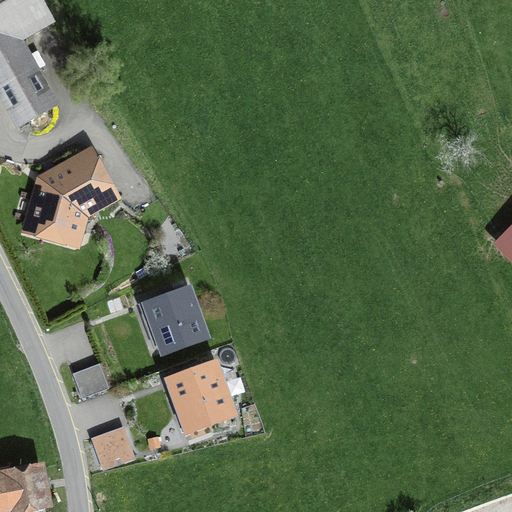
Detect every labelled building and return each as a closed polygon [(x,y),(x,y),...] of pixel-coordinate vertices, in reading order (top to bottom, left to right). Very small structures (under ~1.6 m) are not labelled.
[(0,0),(0,91),(19,126),(55,106),(18,40),(49,23),(35,0),(0,0)] [(42,181),(28,230),(59,239),(63,225),(114,196),(91,154),(42,181)] [(511,231),(502,242),(511,251),(511,231)] [(204,337),(187,291),(148,306),(165,351),(204,337)] [(109,389),(99,364),(73,374),(82,399),(109,389)] [(231,414),(214,366),(171,381),(187,425),(203,419),(205,423),(231,414)] [(133,458),(123,429),(93,440),(104,469),(133,458)] [(37,472),(11,476),(10,471),(0,472),(0,507),(42,502),(37,472)]
